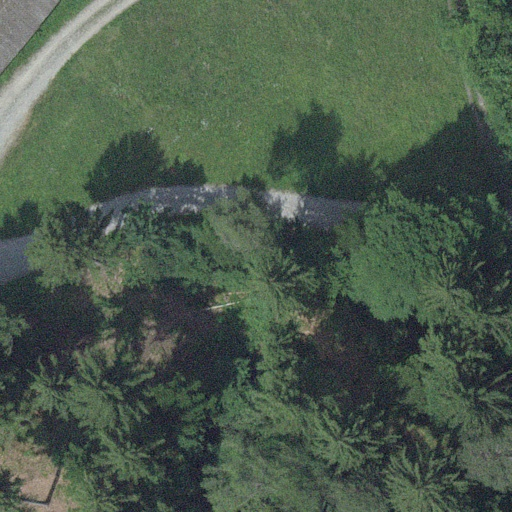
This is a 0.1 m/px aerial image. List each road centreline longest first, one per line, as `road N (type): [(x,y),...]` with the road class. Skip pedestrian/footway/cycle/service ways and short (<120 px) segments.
road 1 (track): [(511,213),(166,191),(0,260)]
road 2 (track): [(467,0),(483,117),(511,155)]
road 3 (track): [(88,0),(0,102)]
